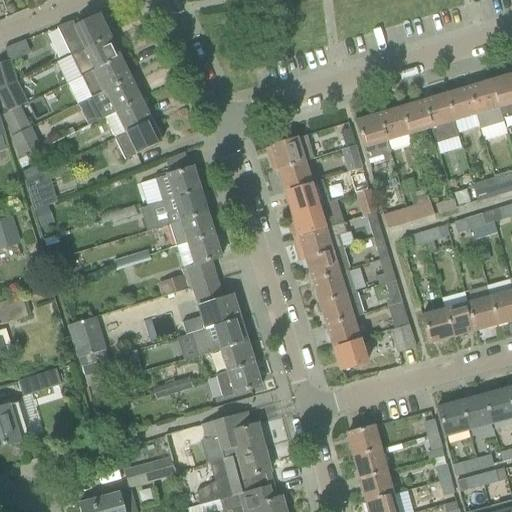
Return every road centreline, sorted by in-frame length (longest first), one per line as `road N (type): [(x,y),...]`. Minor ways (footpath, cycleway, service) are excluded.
road 1 (unclassified): [(305,415),(203,107)]
road 2 (unclassified): [(203,107),(511,23)]
road 3 (unclassified): [(305,415),(511,359)]
road 4 (unclassified): [(203,107),(148,0)]
